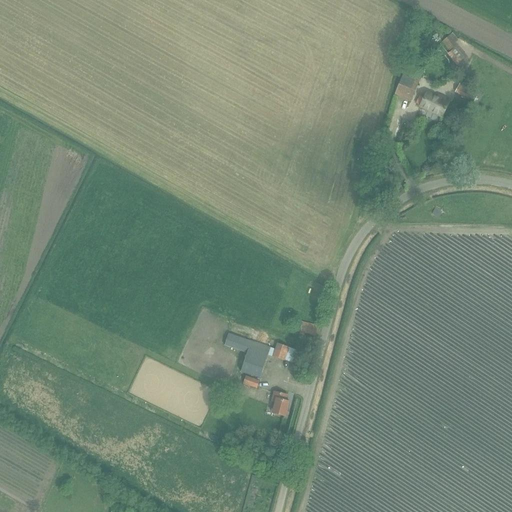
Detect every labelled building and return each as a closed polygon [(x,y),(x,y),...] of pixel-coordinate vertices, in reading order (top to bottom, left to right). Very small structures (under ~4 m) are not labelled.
[(403,75),(399,86),(396,95),(411,101),(415,91),(419,81),(403,75)] [(455,94),(474,103),(479,94),(460,84),(455,94)] [(427,94),(425,98),(421,107),(442,117),(449,101),(440,97),(439,99),(427,94)] [(294,330),(308,334),(318,336),(320,327),(297,321),(294,330)] [(297,351),(288,348),(279,345),(277,351),(233,335),(229,346),(250,353),(244,371),(262,378),(270,356),(293,364),(297,351)] [(243,385),(258,390),(260,382),(246,377),(243,385)] [(245,388),(244,391),(256,396),(258,393),(245,388)] [(273,414),(277,415),(286,417),(290,403),(286,402),(288,396),(274,392),(270,408),(274,409),(273,414)]
